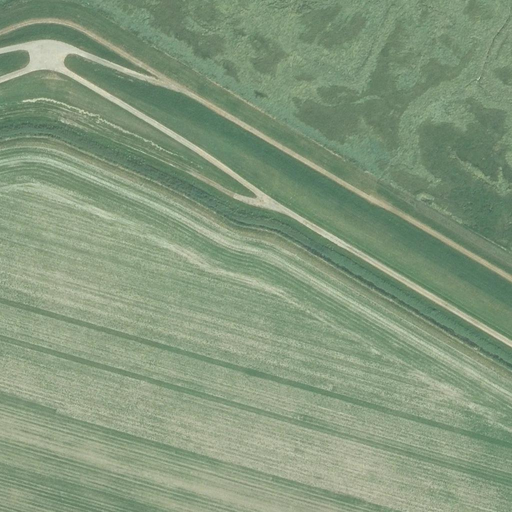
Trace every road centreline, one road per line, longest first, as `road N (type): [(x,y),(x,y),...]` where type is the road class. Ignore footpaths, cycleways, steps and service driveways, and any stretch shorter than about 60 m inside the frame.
road 1 (track): [(0,115),(61,115),(233,194),(267,198)]
road 2 (unclassified): [(47,64),(280,206)]
road 3 (track): [(280,206),(511,342)]
road 4 (unclassified): [(200,99),(51,47)]
